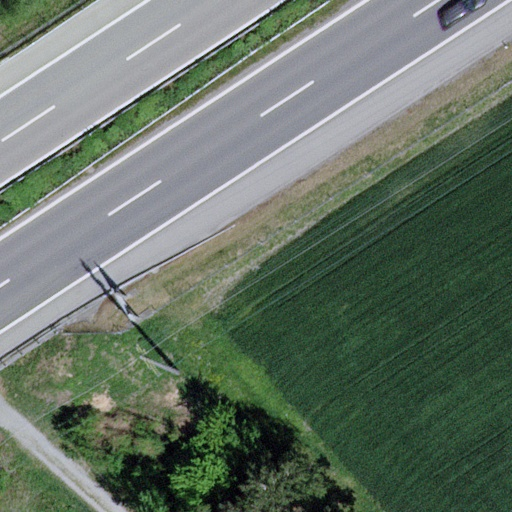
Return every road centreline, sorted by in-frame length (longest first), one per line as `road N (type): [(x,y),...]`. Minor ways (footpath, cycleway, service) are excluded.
road 1 (motorway): [(0,286),(446,0)]
road 2 (motorway): [(213,0),(0,141)]
road 3 (track): [(111,511),(0,409)]
